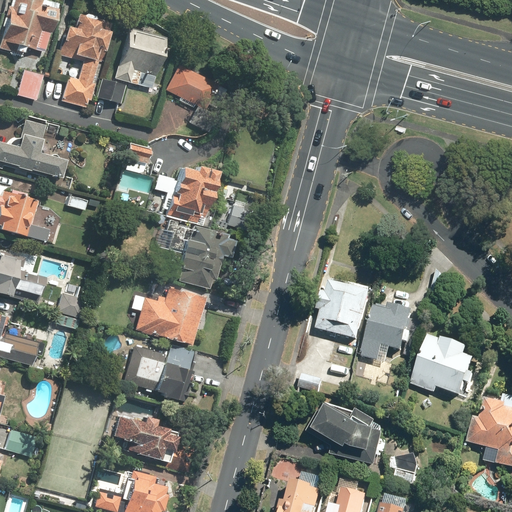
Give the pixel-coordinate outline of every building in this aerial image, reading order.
[(0,48),(43,61),(60,0),(13,0),(0,46),(0,48)] [(86,26),(70,22),(63,50),(72,52),(74,47),(97,52),(95,60),(84,59),(79,76),(69,74),(63,98),(88,106),(114,26),(104,25),(104,18),(89,15),(86,26)] [(161,87),(172,28),(128,20),(117,79),(102,77),(98,96),(119,100),(123,79),(161,87)] [(216,84),(181,61),(165,85),(199,108),(216,84)] [(44,72),(25,66),(17,90),(37,96),(44,72)] [(0,134),(0,159),(63,173),(68,152),(42,147),(47,125),(26,120),(22,140),(0,134)] [(152,146),(130,141),(123,167),(145,172),(152,146)] [(168,210),(210,213),(213,163),(186,161),(178,175),(160,173),(159,185),(170,186),(168,210)] [(41,191),(14,184),(11,189),(0,186),(0,213),(3,214),(0,225),(0,227),(28,233),(48,238),(52,223),(34,219),(41,191)] [(89,198),(69,193),(66,204),(86,209),(89,198)] [(246,208),(233,204),(227,225),(240,229),(246,208)] [(182,281),(213,283),(214,274),(219,275),(222,244),(235,245),(235,235),(227,234),(228,226),(180,222),(180,218),(169,217),(167,229),(174,230),(174,240),(186,241),(182,281)] [(0,289),(37,301),(43,281),(22,275),(28,254),(0,245),(0,289)] [(363,338),(376,286),(335,276),(322,328),(363,338)] [(143,295),(135,324),(192,338),(203,293),(171,285),(169,296),(158,293),(157,298),(143,295)] [(83,297),(62,292),(55,323),(76,328),(83,297)] [(416,310),(379,300),(363,357),(381,362),(387,340),(406,345),(416,310)] [(7,311),(0,308),(0,350),(35,361),(41,340),(21,334),(23,327),(4,321),(7,311)] [(468,341),(430,328),(410,384),(442,395),(443,390),(467,398),(479,363),(468,341)] [(126,377),(182,394),(196,350),(170,342),(167,352),(137,343),(126,377)] [(486,415),(477,413),(472,439),(502,445),(498,461),(511,464),(511,408),(507,407),(509,398),(491,394),(486,415)] [(391,424),(333,400),(320,431),(352,444),(378,455),(391,424)] [(130,453),(178,464),(186,426),(160,420),(162,412),(146,409),(144,417),(116,411),(111,434),(133,439),(130,453)] [(35,433),(11,426),(6,446),(30,453),(35,433)] [(416,454),(386,459),(387,472),(397,472),(395,481),(415,485),(421,466),(416,454)] [(122,511),(162,511),(169,483),(157,480),(155,470),(130,464),(123,493),(99,487),(95,503),(122,509),(122,511)] [(324,485),(295,476),(282,511),(319,511),(315,511),(324,485)] [(366,511),(373,492),(346,484),(337,511),(366,511)] [(407,511),(409,504),(385,498),(381,511),(407,511)]
